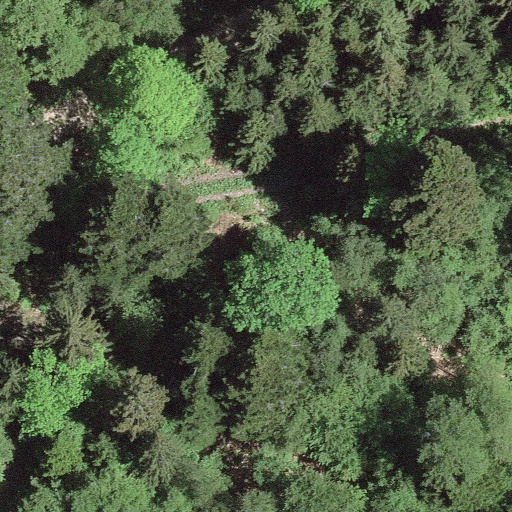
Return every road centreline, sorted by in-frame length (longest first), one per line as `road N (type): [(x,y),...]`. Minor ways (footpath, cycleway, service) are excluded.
road 1 (track): [(511,147),(0,270)]
road 2 (track): [(312,0),(0,147)]
